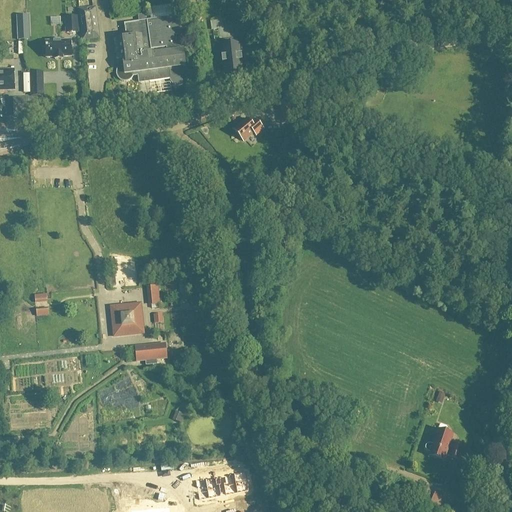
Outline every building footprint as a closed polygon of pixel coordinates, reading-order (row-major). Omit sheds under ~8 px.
[(138,21),(123,23),(125,37),(114,39),(116,59),(119,58),(119,62),(117,62),(118,67),(116,69),(116,71),(116,74),(116,76),(118,78),(119,79),(121,80),(123,81),(126,81),(128,80),(130,79),(131,78),(132,76),(138,75),(138,78),(169,74),(170,79),(170,81),(172,83),(174,85),(177,86),(179,86),(182,85),(184,84),(186,81),(186,79),(186,76),(186,72),(181,31),(187,30),(185,16),(179,17),(179,16),(177,16),(175,4),(149,7),(150,14),(151,20),(146,21),(145,14),(138,15),(138,21)] [(79,10),(83,39),(99,37),(94,8),(79,10)] [(17,16),(18,28),(27,28),(26,16),(17,16)] [(66,33),(70,33),(78,32),(77,17),(65,17),(66,25),(66,33)] [(224,28),(218,29),(219,40),(239,37),(238,27),(233,22),(224,24),(224,28)] [(222,47),(225,70),(228,72),(242,70),(240,50),(241,50),(239,38),(232,39),(233,45),(222,47)] [(63,57),(71,57),(70,41),(59,41),(59,39),(51,39),(51,42),(45,42),(46,48),(43,48),(44,56),(46,56),(46,58),(55,57),(55,59),(63,59),(63,57)] [(0,90),(14,90),(14,70),(0,69),(0,90)] [(42,72),(30,72),(31,96),(43,96),(42,72)] [(13,99),(13,117),(38,116),(37,98),(13,99)] [(289,101),(282,103),(278,104),(284,122),(288,121),(295,118),(289,101)] [(251,123),(247,118),(233,129),(244,142),(254,133),(257,136),(264,130),(255,120),(251,123)] [(177,239),(183,244),(186,240),(180,235),(177,239)] [(151,304),(160,303),(158,285),(149,286),(151,304)] [(140,303),(111,307),(114,336),(144,333),(140,303)] [(162,314),(153,315),(154,323),(163,322),(162,314)] [(165,344),(135,347),(137,361),(145,360),(146,365),(157,364),(157,359),(167,358),(165,344)] [(176,411),(172,420),(182,424),(185,415),(176,411)] [(424,447),(424,448),(424,449),(425,450),(426,451),(427,451),(429,452),(428,455),(444,460),(447,453),(450,455),(450,457),(459,460),(464,446),(454,443),(454,445),(450,443),(453,435),(446,433),(447,428),(446,426),(442,424),(440,425),(438,430),(436,429),(431,444),(429,444),(428,443),(427,443),(427,444),(426,444),(425,444),(425,445),(424,446),(424,447)] [(456,468),(454,475),(471,481),(474,473),(456,468)] [(210,479),(194,481),(196,489),(197,489),(198,494),(197,494),(198,501),(220,497),(220,495),(224,494),(225,496),(249,492),(247,484),(245,484),(244,480),(246,479),(245,472),(228,475),(228,477),(210,481),(210,479)] [(434,493),(430,503),(442,508),(446,499),(434,493)]
